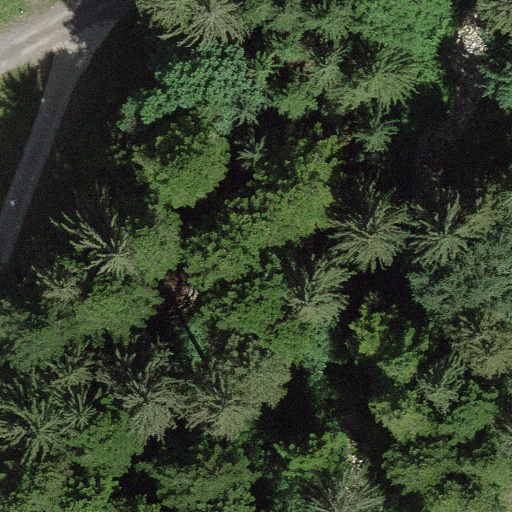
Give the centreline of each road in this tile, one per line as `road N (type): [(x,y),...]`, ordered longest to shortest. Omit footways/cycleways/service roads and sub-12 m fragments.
road 1 (track): [(98,6),(0,257)]
road 2 (track): [(0,66),(107,0)]
